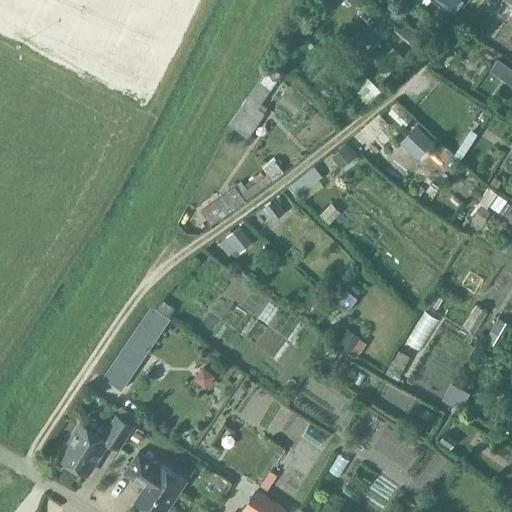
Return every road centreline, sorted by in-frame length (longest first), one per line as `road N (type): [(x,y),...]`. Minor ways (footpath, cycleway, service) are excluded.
road 1 (track): [(482,0),(381,105),(151,277),(133,301)]
road 2 (track): [(133,301),(24,468)]
